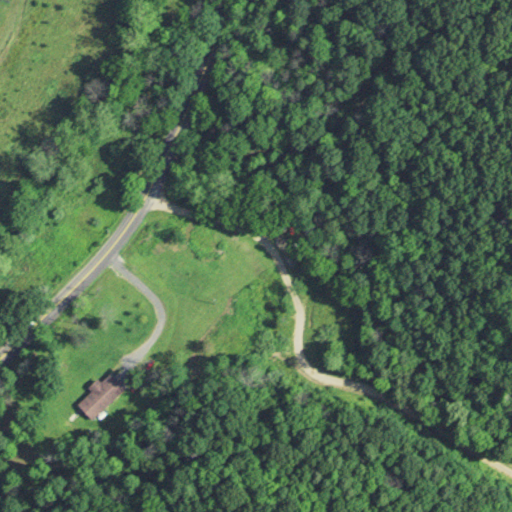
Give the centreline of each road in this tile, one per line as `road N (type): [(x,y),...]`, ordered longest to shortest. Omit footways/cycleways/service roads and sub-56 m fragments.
road 1 (track): [(511,481),(330,398),(275,326),(253,266),(228,13)]
road 2 (tertiary): [(0,359),(118,238),(154,180),(232,0)]
